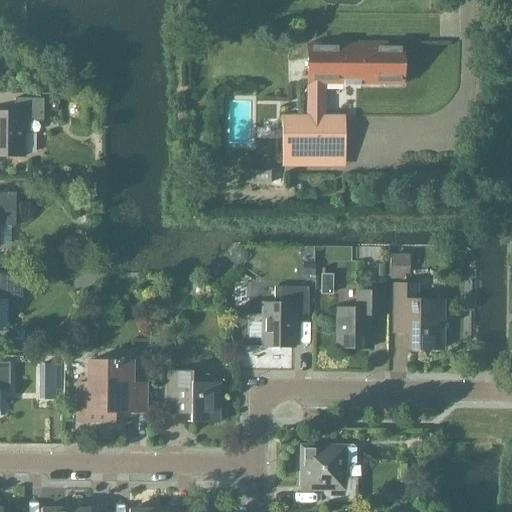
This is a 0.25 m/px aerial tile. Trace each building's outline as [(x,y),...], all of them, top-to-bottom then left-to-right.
[(324,116),(324,84),(401,84),(401,44),(307,44),(307,84),(305,84),(305,116),(281,116),(281,153),(343,153),(343,116),(324,116)] [(13,98),(13,112),(0,111),(0,155),(23,156),(23,130),(27,130),(27,120),(42,121),(42,98),(13,98)] [(0,191),(0,225),(14,226),(14,192),(0,191)] [(0,273),(0,298),(21,299),(21,274),(0,273)] [(441,301),(415,300),(415,284),(393,284),(393,319),(407,320),(407,348),(441,349),(441,301)] [(307,314),(308,287),(273,286),(273,303),(261,303),(261,347),(293,347),(293,314),(307,314)] [(381,316),(382,291),(356,290),(356,308),(337,308),(336,348),(366,348),(367,315),(381,316)] [(281,375),(282,353),(248,352),(247,374),(281,375)] [(144,411),(144,384),(130,383),(131,361),(119,361),(119,360),(112,360),(112,361),(87,361),(86,383),(76,383),(76,421),(113,421),(113,411),(130,411),(144,411)] [(0,389),(8,390),(8,362),(0,362),(0,389)] [(218,422),(218,382),(214,382),(206,374),(191,374),(191,371),(166,371),(166,414),(189,414),(189,422),(218,422)] [(346,477),(346,463),(355,463),(355,448),(346,448),(346,445),(300,444),(299,490),(321,491),(327,502),(356,502),(356,478),(346,477)]
